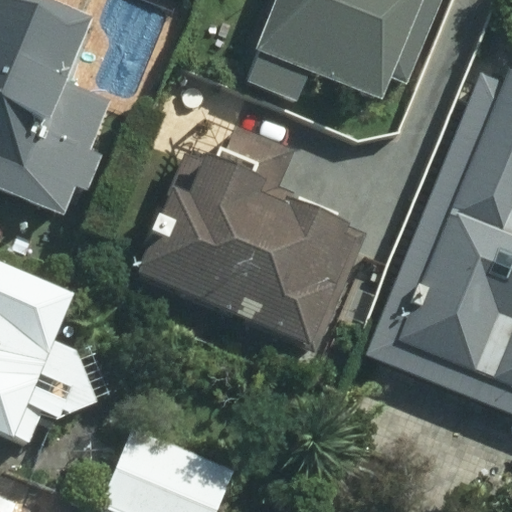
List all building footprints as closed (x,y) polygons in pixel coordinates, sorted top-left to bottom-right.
[(85,24),(24,0),(0,0),(0,195),(34,209),(80,97),(59,89),(85,24)] [(401,95),(438,0),(269,0),(246,58),(251,59),(240,90),(289,110),(300,82),(371,110),(381,87),(401,95)] [(495,89),(473,80),(372,337),(393,345),(383,370),(511,420),(511,84),(499,79),(495,89)] [(191,128),(126,285),(301,358),(346,250),(333,246),(338,234),(325,229),(329,222),(286,205),(290,198),(273,191),(287,158),(228,133),(224,142),(191,128)] [(47,351),(64,306),(0,278),(0,448),(3,450),(18,413),(51,427),(90,410),(77,365),(47,351)] [(213,511),(227,478),(125,438),(95,511),(213,511)]
